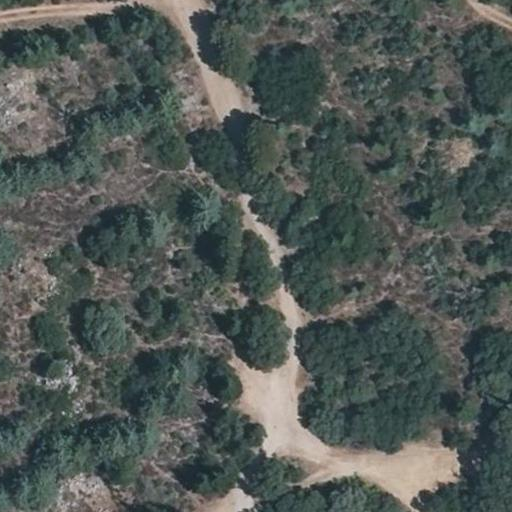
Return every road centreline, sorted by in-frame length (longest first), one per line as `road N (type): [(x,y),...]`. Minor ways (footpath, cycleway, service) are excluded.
road 1 (track): [(185,0),(259,193),(270,426)]
road 2 (track): [(270,426),(378,463),(511,446)]
road 3 (track): [(235,511),(378,463)]
road 4 (track): [(0,14),(150,0)]
